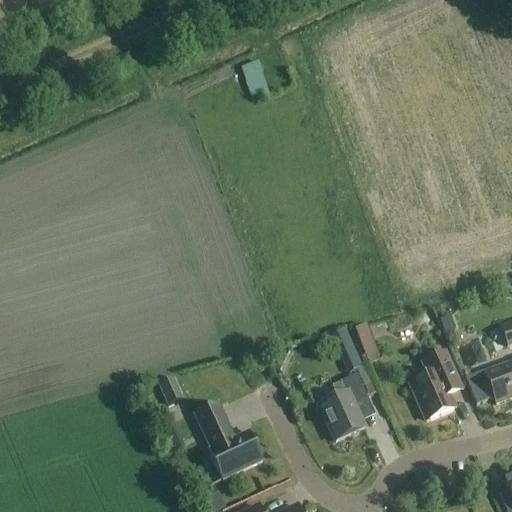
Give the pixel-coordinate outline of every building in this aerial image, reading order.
[(258,64),(241,70),(244,79),(261,74),(258,64)] [(450,320),(439,324),(444,337),(455,333),(450,320)] [(367,328),(355,333),(367,364),(379,359),(367,328)] [(283,353),(273,372),(283,377),(292,358),(283,353)] [(458,389),(444,358),(425,366),(428,373),(420,377),(419,380),(420,384),(410,389),(426,425),(454,413),(447,397),(448,393),(458,389)] [(495,409),(511,402),(511,361),(511,362),(511,363),(511,366),(496,373),(497,376),(479,384),(485,397),(490,395),(495,409)] [(365,403),(354,380),(332,391),(337,402),(319,410),(336,446),(364,433),(353,409),(365,403)] [(174,381),(159,388),(171,414),(186,407),(174,381)] [(235,443),(225,422),(201,433),(211,455),(209,456),(223,485),(263,466),(249,437),(235,443)] [(176,430),(163,437),(172,456),(185,450),(176,430)]
